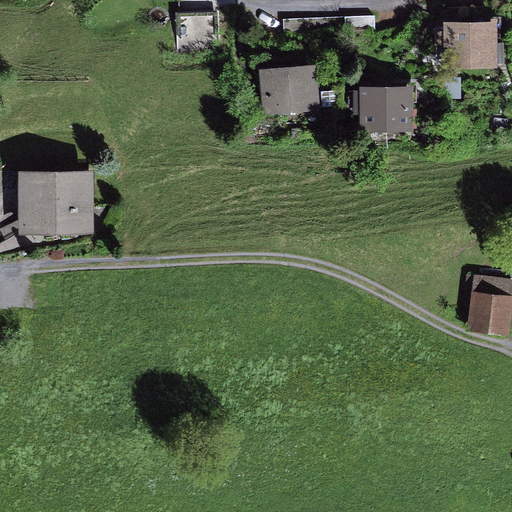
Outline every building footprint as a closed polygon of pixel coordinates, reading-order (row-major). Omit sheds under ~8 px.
[(182,13),(184,48),(221,46),(219,11),(182,13)] [(502,23),(448,19),(444,70),(498,74),(502,23)] [(318,66),(263,67),(264,115),(319,114),(318,66)] [(415,89),(365,85),(362,130),(412,133),(415,89)] [(98,173),(27,171),(26,233),(97,234),(98,173)] [(511,282),(478,277),(471,324),(511,330),(511,282)]
